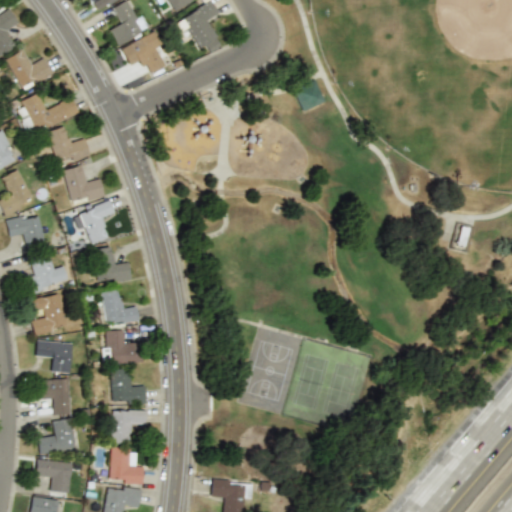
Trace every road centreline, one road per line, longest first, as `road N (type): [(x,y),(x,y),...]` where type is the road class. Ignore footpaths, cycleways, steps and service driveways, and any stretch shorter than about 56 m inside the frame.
road 1 (tertiary): [(46,0),(119,114),(164,233),(187,362),(182,511)]
road 2 (residential): [(0,284),(18,423),(8,511)]
road 3 (residential): [(119,114),(256,49),(255,22),(241,0)]
road 4 (motorway): [(511,399),(415,511)]
